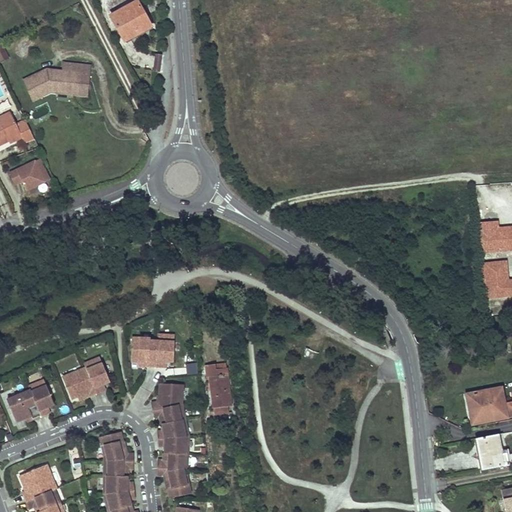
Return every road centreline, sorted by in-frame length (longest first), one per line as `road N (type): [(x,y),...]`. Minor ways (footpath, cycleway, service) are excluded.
road 1 (tertiary): [(417,420),(400,331),(368,288),(206,190)]
road 2 (residential): [(152,511),(141,432),(131,415),(102,411),(0,454)]
road 3 (residential): [(161,184),(0,236)]
road 4 (tertiary): [(190,148),(178,0)]
